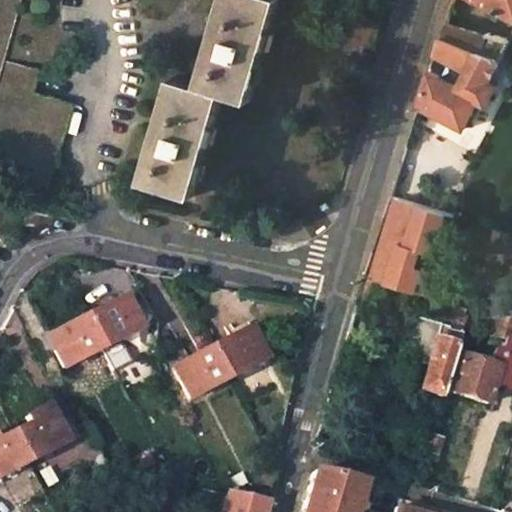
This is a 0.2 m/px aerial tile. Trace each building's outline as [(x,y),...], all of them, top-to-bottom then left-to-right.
[(20,0),(0,0),(0,173),(46,188),(60,142),(71,106),(31,92),(38,71),(2,58),(20,0)] [(225,96),(250,104),(280,0),(224,0),(214,36),(199,88),(174,81),(158,135),(144,184),(196,199),(225,96)] [(511,0),(473,0),(511,20),(511,0)] [(488,37),(447,24),(445,31),(443,38),(481,54),(488,37)] [(505,53),(511,42),(488,35),(488,37),(481,54),(500,63),(505,53)] [(420,107),(465,130),(481,103),(486,106),(497,88),(490,85),(502,63),(500,63),(481,54),(443,38),(437,56),(470,71),(461,89),(431,75),(422,102),(420,107)] [(49,229),(52,214),(27,209),(24,224),(49,229)] [(407,293),(417,265),(394,258),(385,287),(407,293)] [(376,306),(382,286),(364,281),(358,300),(376,306)] [(128,313),(122,300),(117,303),(123,315),(128,313)] [(117,303),(85,319),(101,350),(137,331),(128,313),(123,315),(117,303)] [(460,332),(465,320),(468,311),(447,305),(441,326),(445,328),(460,332)] [(491,338),(505,343),(500,356),(491,353),(486,368),(458,359),(446,396),(482,408),(488,389),(511,396),(511,323),(468,311),(465,320),(494,329),(491,338)] [(53,352),(63,370),(101,350),(85,319),(52,336),(58,349),(53,352)] [(242,331),(249,345),(255,342),(248,328),(242,331)] [(445,328),(442,339),(457,344),(460,332),(445,328)] [(210,348),(226,379),(264,359),(255,342),(249,345),(242,331),(210,348)] [(58,349),(52,336),(46,339),(53,352),(58,349)] [(457,344),(442,339),(437,352),(433,351),(418,396),(437,403),(457,344)] [(210,348),(178,366),(185,379),(179,381),(188,399),(226,379),(210,348)] [(185,379),(178,366),(173,369),(179,381),(185,379)] [(12,433),(27,464),(56,449),(47,432),(55,428),(46,409),(25,420),(28,425),(12,433)] [(64,445),(55,428),(47,432),(56,449),(64,445)] [(0,439),(0,477),(27,464),(12,433),(0,439)] [(425,439),(420,454),(431,458),(436,442),(425,439)] [(86,441),(51,460),(58,472),(93,454),(86,441)] [(352,511),(359,490),(311,476),(304,499),(300,511),(352,511)] [(262,511),(265,506),(228,496),(223,511),(262,511)]
